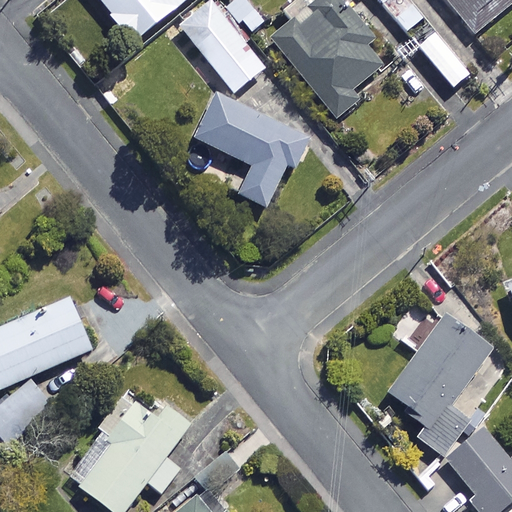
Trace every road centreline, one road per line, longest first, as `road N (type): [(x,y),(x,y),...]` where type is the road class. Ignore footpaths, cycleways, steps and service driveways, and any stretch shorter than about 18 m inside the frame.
road 1 (residential): [(0,51),(249,351)]
road 2 (residential): [(249,351),(511,131)]
road 3 (residential): [(249,351),(378,511)]
